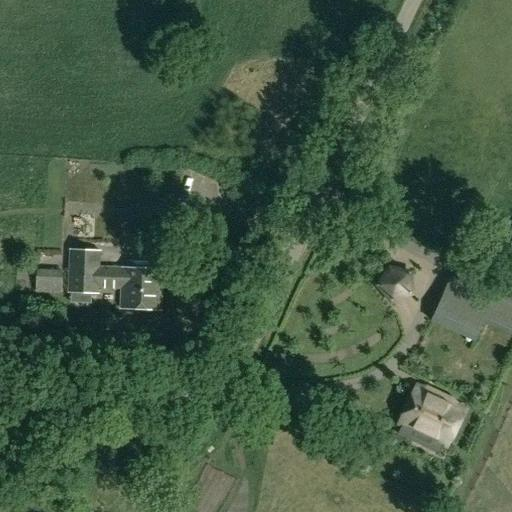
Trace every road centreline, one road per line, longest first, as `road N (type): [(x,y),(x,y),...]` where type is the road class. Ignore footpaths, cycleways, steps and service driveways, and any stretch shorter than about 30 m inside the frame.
road 1 (unclassified): [(0,404),(189,397),(231,376),(412,0)]
road 2 (track): [(150,511),(201,415),(203,394)]
